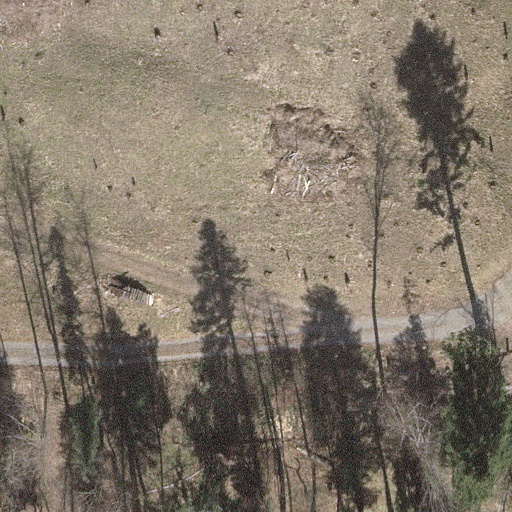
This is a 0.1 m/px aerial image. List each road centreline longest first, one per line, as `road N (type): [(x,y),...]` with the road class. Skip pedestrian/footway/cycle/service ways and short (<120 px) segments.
road 1 (track): [(0,352),(268,349),(463,330),(511,313)]
road 2 (track): [(370,341),(0,232)]
